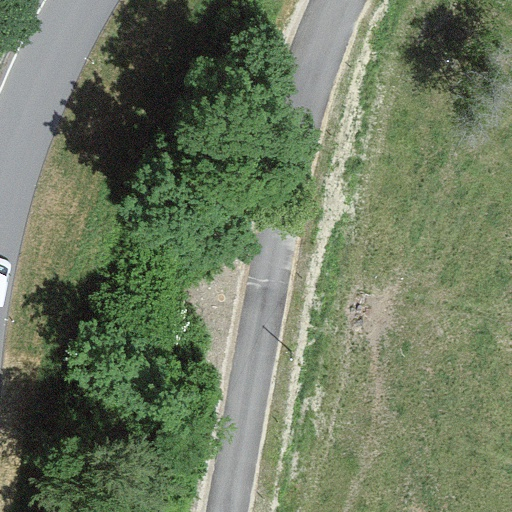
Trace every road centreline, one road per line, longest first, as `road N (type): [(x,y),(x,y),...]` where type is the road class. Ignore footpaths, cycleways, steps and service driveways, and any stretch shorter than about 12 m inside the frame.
road 1 (unclassified): [(338,0),(296,123),(228,511)]
road 2 (tertiary): [(0,201),(40,83),(83,0)]
